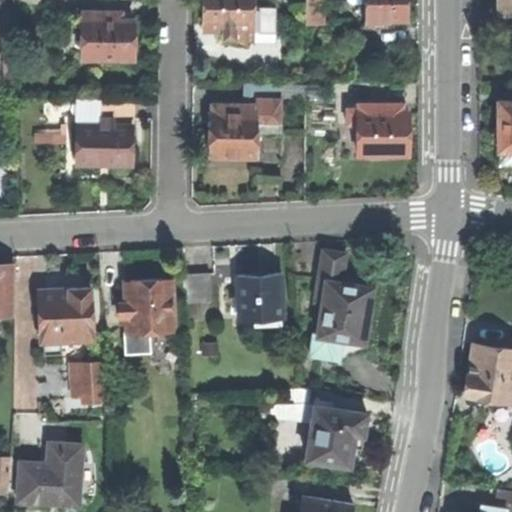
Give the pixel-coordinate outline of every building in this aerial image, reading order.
[(0,0),(0,11),(10,11),(9,0),(0,0)] [(223,37),(274,38),(274,7),(253,7),(252,0),(203,0),(204,15),(203,29),(223,30),(223,37)] [(321,0),(306,0),(306,23),(321,23),(321,0)] [(407,3),(407,0),(346,0),(350,4),(365,4),(365,27),(385,27),(386,22),(407,22),(407,3)] [(511,0),(497,0),(498,12),(511,12),(511,0)] [(115,12),(84,12),(83,59),(134,60),(134,37),(134,20),(115,19),(115,12)] [(282,99),(277,99),(277,83),(250,83),(250,104),(226,104),(226,113),(210,113),(210,134),(210,156),(257,156),(258,130),(281,131),(282,99)] [(298,95),(298,85),(281,85),(281,95),(298,95)] [(133,100),(102,99),(101,124),(78,123),(77,163),(100,164),(132,164),(133,100)] [(511,100),(498,100),(498,127),(497,127),(492,131),(492,136),(492,140),(497,144),(498,144),(498,163),(511,162),(511,100)] [(358,154),(408,155),(408,128),(407,113),(402,112),(402,104),(357,104),(357,108),(347,108),(347,124),(357,124),(358,154)] [(343,366),(348,357),(369,351),(371,343),(364,342),(368,319),(373,287),(341,281),(346,253),(323,250),(315,299),(323,300),(317,334),(313,334),(310,354),(338,358),(337,365),(343,366)] [(0,311),(13,312),(14,264),(0,263),(0,311)] [(184,303),(210,302),(209,272),(183,274),(184,303)] [(239,320),(284,318),(282,272),(248,274),(237,275),(239,320)] [(175,328),(172,278),(151,279),(125,280),(126,303),(120,303),(121,323),(127,323),(128,345),(146,343),(145,330),(175,328)] [(62,339),(94,338),(91,286),(63,287),(40,288),(42,340),(44,340),(45,353),(62,352),(62,339)] [(511,348),(473,342),(470,362),(469,372),(467,372),(464,394),(511,401),(511,348)] [(100,360),(72,362),(74,396),(85,395),(85,401),(102,401),(100,360)] [(307,458),(350,465),(353,443),(355,433),(364,435),(367,413),(315,405),(307,458)] [(82,459),(83,444),(50,441),(48,465),(45,465),(41,465),(41,461),(21,460),(19,499),(80,503),(81,485),(80,484),(81,460),(82,459)] [(0,492),(0,499),(8,500),(11,456),(0,454),(0,490),(0,491),(0,492)] [(259,485),(288,487),(289,473),(260,471),(259,485)] [(497,500),(511,502),(511,489),(499,488),(497,500)] [(299,511),(351,511),(353,504),(333,501),(333,500),(321,497),(321,499),(302,496),(299,511)] [(505,511),(506,507),(482,503),(480,511),(505,511)]
